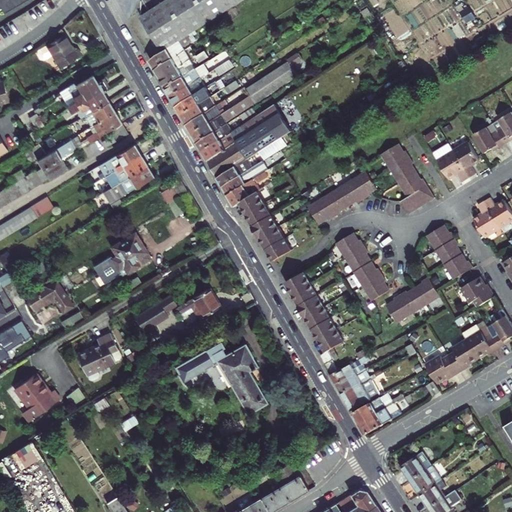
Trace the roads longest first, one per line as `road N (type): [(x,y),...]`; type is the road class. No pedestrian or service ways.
road 1 (tertiary): [(95,0),(363,453)]
road 2 (residential): [(511,366),(363,453)]
